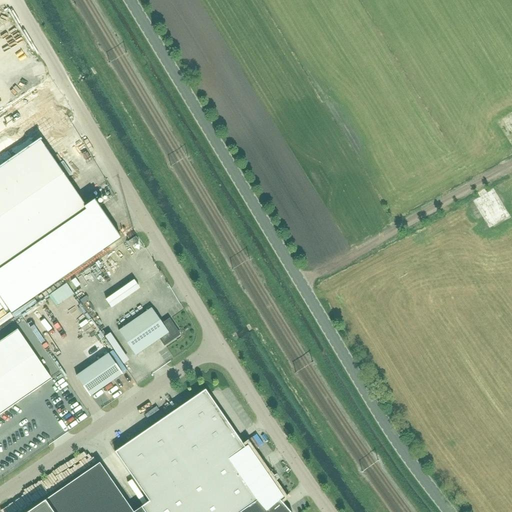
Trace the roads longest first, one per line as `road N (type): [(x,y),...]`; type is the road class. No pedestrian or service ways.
road 1 (tertiary): [(448,511),(403,456),(129,0)]
road 2 (unclassified): [(218,342),(13,0)]
road 3 (unclassified): [(0,493),(218,342)]
road 4 (track): [(300,283),(511,166)]
road 5 (unclassified): [(328,511),(218,342)]
